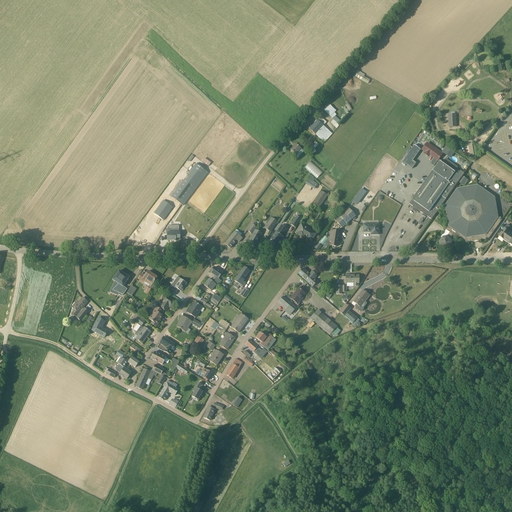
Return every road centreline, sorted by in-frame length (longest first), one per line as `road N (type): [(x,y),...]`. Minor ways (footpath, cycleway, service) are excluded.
road 1 (residential): [(131,388),(195,420),(306,257)]
road 2 (secondary): [(511,261),(306,257)]
road 3 (residential): [(131,388),(215,257)]
road 4 (track): [(0,330),(51,342),(131,388)]
road 5 (secondary): [(215,257),(75,255)]
road 6 (track): [(104,511),(156,400)]
